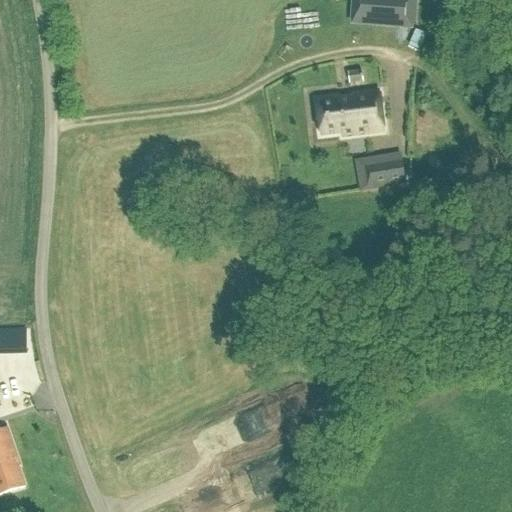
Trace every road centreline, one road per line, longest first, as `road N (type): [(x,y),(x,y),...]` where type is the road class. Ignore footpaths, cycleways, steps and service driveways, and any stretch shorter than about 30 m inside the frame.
road 1 (unclassified): [(102,511),(45,345),(51,126),(38,0)]
road 2 (track): [(51,126),(220,105),(281,72),(353,52),(422,63)]
road 3 (track): [(511,147),(479,131),(422,63)]
